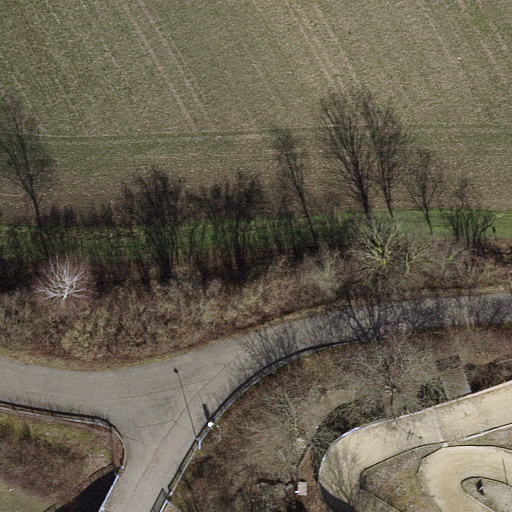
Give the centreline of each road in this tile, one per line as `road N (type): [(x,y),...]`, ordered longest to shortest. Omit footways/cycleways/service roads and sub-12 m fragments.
road 1 (track): [(186,416),(260,360),(385,314),(511,300)]
road 2 (track): [(0,375),(186,416)]
